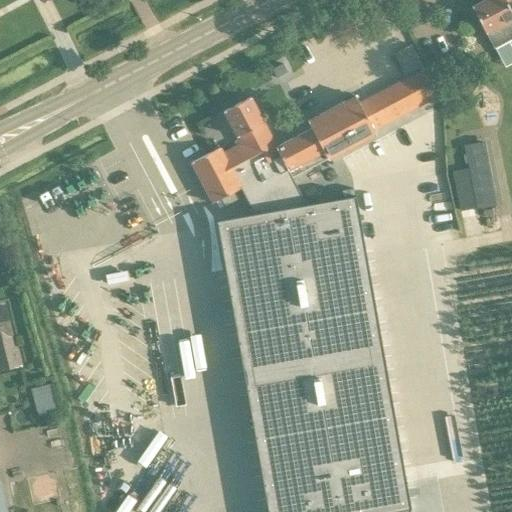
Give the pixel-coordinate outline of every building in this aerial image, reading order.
[(483,0),(470,7),(484,33),(511,18),(511,15),(504,2),(507,0),(483,0)] [(310,128),(275,147),(280,158),(290,178),(374,134),(372,130),(439,95),(425,67),(357,103),(354,96),(306,121),(310,128)] [(222,153),(237,181),(253,173),(253,172),(280,158),(275,147),(262,123),(263,123),(249,97),(222,111),(235,136),(234,136),(239,144),(222,153)] [(489,140),(464,145),(476,208),(501,203),(489,140)] [(237,181),(222,153),(219,148),(190,163),(211,202),(240,187),(237,181)] [(288,182),(301,207),(320,198),(308,173),(288,182)] [(431,175),(380,183),(384,203),(434,195),(431,175)] [(405,511),(352,202),(212,227),(262,511),(405,511)] [(3,305),(0,305),(0,371),(22,367),(18,349),(14,350),(10,335),(3,305)] [(40,416),(59,411),(52,385),(33,390),(40,416)]
